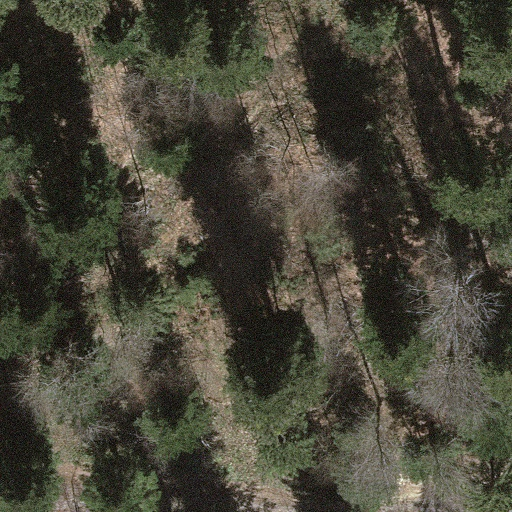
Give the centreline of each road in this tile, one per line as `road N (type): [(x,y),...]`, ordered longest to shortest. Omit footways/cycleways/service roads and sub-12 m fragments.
road 1 (track): [(0,504),(98,511),(511,510)]
road 2 (track): [(0,244),(152,174),(280,72),(336,0)]
